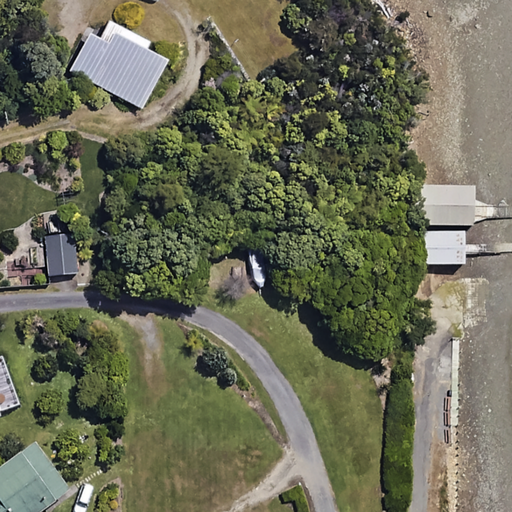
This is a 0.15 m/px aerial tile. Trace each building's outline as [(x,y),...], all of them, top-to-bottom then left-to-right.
[(165,51),(104,19),(95,36),(84,30),(64,68),(137,106),(165,51)] [(469,186),(421,185),(420,224),(468,225),(469,186)] [(460,231),(423,232),(424,264),(461,263),(460,231)] [(72,233),(43,234),(45,273),(74,272),(72,233)] [(0,413),(15,408),(0,364),(0,413)] [(32,511),(65,489),(30,441),(0,462),(0,511),(32,511)]
